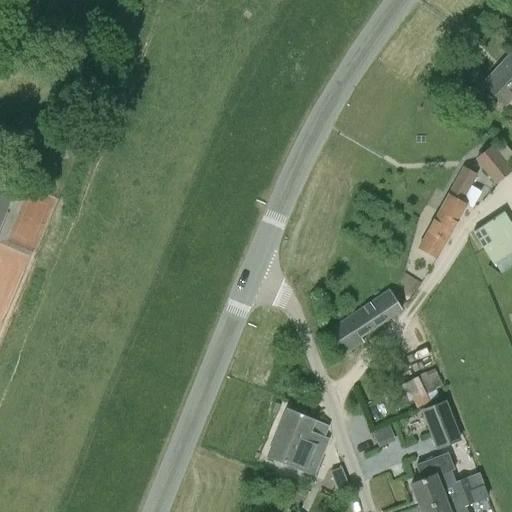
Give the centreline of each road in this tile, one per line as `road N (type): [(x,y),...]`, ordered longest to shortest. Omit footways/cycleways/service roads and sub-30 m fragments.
road 1 (secondary): [(253,269),(309,145),(402,0)]
road 2 (track): [(329,399),(422,295),(481,209),(511,182)]
road 3 (unclassified): [(371,511),(294,310),(253,269)]
road 4 (secondary): [(155,511),(253,269)]
